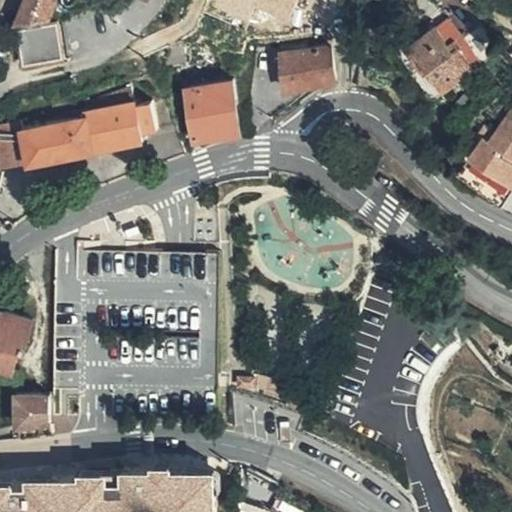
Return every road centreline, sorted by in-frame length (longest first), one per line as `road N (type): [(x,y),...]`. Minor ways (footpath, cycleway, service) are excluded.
road 1 (tertiary): [(0,255),(60,218),(193,169),(295,154)]
road 2 (residential): [(300,465),(182,435),(0,453)]
road 3 (tertiary): [(511,226),(353,107),(330,106),(314,116),(295,154)]
road 4 (tertiary): [(501,302),(438,261),(384,211)]
